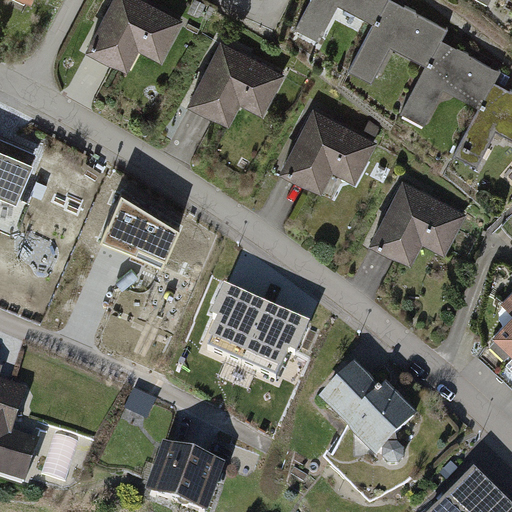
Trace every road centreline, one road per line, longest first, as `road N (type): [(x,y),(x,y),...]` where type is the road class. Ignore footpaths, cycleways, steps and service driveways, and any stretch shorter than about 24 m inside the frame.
road 1 (tertiary): [(0,77),(257,232),(511,441)]
road 2 (residential): [(0,321),(267,445)]
